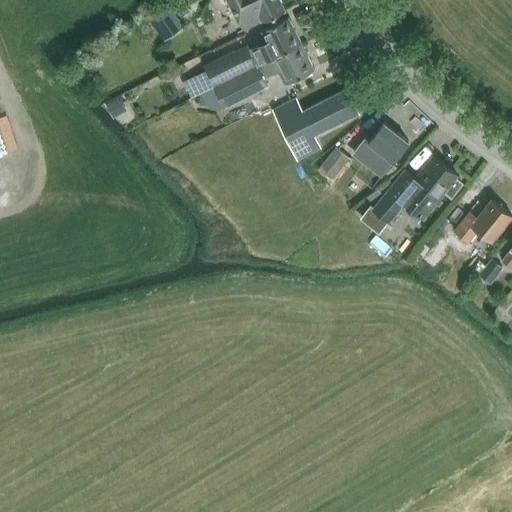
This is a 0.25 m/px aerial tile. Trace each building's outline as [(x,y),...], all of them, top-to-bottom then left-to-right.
[(229,0),(243,29),(263,20),(285,9),(280,0),(229,0)] [(149,19),(164,39),(184,23),(170,3),(149,19)] [(261,30),(266,39),(254,44),(249,47),(247,43),(235,50),(234,49),(204,64),(215,85),(275,56),(274,54),(286,49),(287,50),(290,49),(289,47),(294,45),(295,47),(302,43),(288,17),(261,30)] [(215,85),(214,86),(201,93),(208,106),(216,102),(219,108),(224,106),(224,107),(268,85),(264,78),(281,69),(287,83),(314,69),(302,43),(295,47),(294,45),(289,47),(290,49),(287,50),(286,49),(274,54),(275,56),(215,85)] [(214,86),(207,71),(186,81),(192,93),(189,94),(191,98),(194,96),(201,93),(214,86)] [(348,88),(303,111),(296,98),(273,109),(298,158),(321,147),(314,134),(359,112),(348,88)] [(107,103),(113,115),(126,108),(120,96),(107,103)] [(369,141),(364,137),(356,147),(370,158),(378,148),(393,161),(408,141),(384,121),(369,141)] [(336,146),(318,168),(314,173),(326,183),(331,178),(332,179),(350,157),(336,146)] [(456,177),(458,175),(435,156),(416,178),(407,170),(375,209),(388,220),(400,205),(419,221),(444,191),(452,197),(464,182),(456,177)] [(470,211),(455,230),(468,241),(478,229),(492,240),(511,215),(511,214),(492,199),(477,217),(470,211)] [(439,278),(459,253),(440,238),(420,263),(439,278)] [(419,251),(424,255),(430,247),(425,243),(419,251)] [(511,265),(511,248),(502,261),(511,267),(511,265)] [(479,273),(491,284),(504,268),(492,258),(479,273)]
